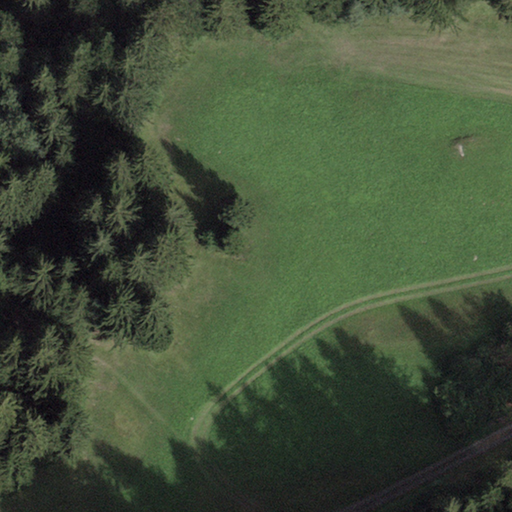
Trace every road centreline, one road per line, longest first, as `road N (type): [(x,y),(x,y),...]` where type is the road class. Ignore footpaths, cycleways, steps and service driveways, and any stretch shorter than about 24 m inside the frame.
road 1 (track): [(241,511),(139,392),(0,297)]
road 2 (track): [(511,432),(361,511)]
